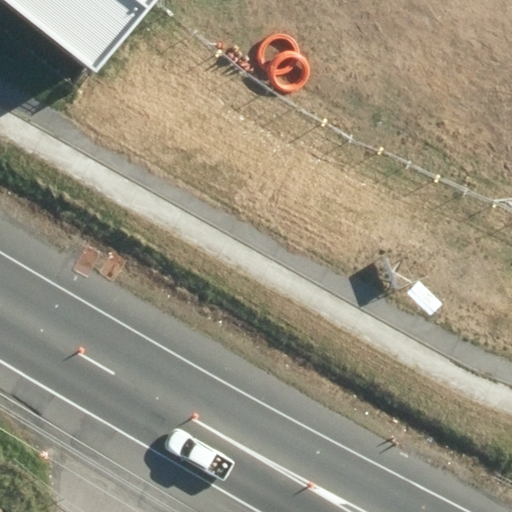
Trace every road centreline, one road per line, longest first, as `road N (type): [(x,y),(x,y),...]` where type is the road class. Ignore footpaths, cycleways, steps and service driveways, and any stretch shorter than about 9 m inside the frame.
road 1 (secondary): [(192,411),(418,511)]
road 2 (secondary): [(192,411),(0,294)]
road 3 (secondary): [(348,511),(192,411)]
